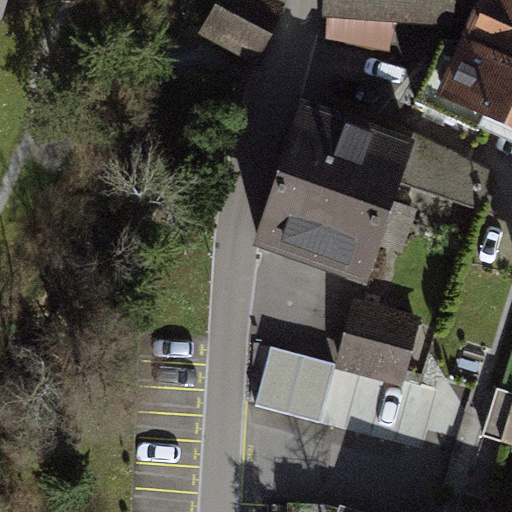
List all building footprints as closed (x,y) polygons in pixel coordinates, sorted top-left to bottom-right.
[(252,56),(279,4),(271,0),(217,0),(202,30),(252,56)] [(440,0),(332,0),(331,13),(439,21),(440,0)] [(511,0),(478,0),(462,35),(511,57),(511,0)] [(511,57),(462,35),(439,90),(511,124),(511,57)] [(415,137),(304,98),(258,230),(369,269),(415,137)] [(492,171),(419,135),(403,183),(479,208),(492,171)] [(422,315),(355,298),(346,330),(414,348),(422,315)]
